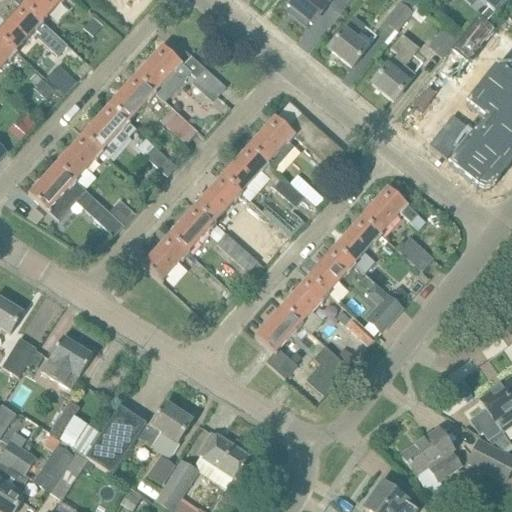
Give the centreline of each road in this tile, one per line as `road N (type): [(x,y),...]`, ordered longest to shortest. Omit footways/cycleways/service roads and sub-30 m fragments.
road 1 (residential): [(83,298),(282,61)]
road 2 (residential): [(194,369),(391,148)]
road 3 (residential): [(0,187),(167,0)]
road 4 (residential): [(322,450),(194,369)]
road 5 (residential): [(322,450),(410,341)]
road 6 (residential): [(410,341),(492,228)]
road 7 (residential): [(391,148),(282,61)]
road 8 (residential): [(194,369),(83,298)]
road 9 (residential): [(492,228),(391,148)]
